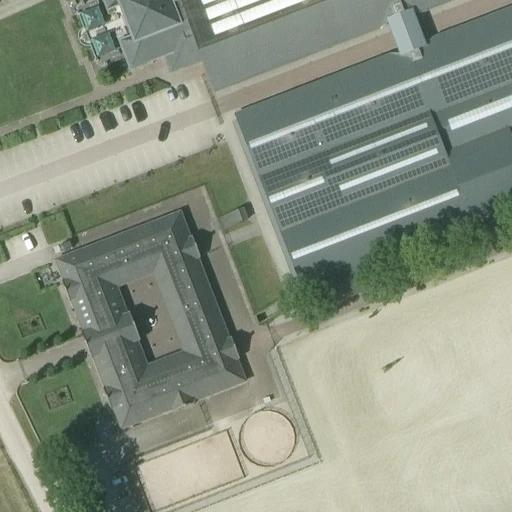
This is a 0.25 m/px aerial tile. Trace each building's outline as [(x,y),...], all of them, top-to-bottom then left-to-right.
[(102,0),(106,10),(118,5),(131,38),(118,43),(129,70),(163,57),(166,65),(172,63),(175,72),(200,62),(210,88),(442,0),(102,0)] [(511,16),(237,123),(303,291),(511,208),(511,149),(507,136),(511,134),(510,131),(511,130),(511,16)] [(241,211),(218,220),(222,231),(245,222),(241,211)] [(191,358),(143,377),(130,344),(93,358),(105,391),(103,392),(110,411),(113,410),(121,431),(173,411),(174,414),(193,406),(192,403),(244,383),(235,361),(238,360),(231,341),(222,344),(191,262),(199,259),(192,240),(183,243),(175,223),(78,260),(76,254),(56,262),(64,283),(61,284),(68,303),(71,302),(84,335),(121,321),(108,286),(156,267),(191,358)] [(49,230),(37,235),(45,254),(57,249),(49,230)]
